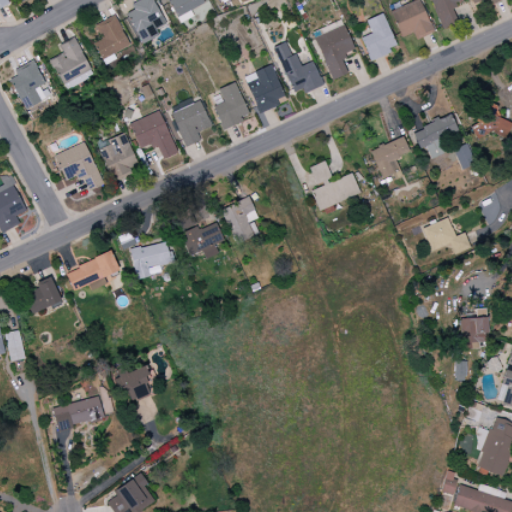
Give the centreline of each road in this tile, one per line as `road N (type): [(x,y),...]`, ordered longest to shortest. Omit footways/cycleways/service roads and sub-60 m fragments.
road 1 (residential): [(0,265),(511,31)]
road 2 (residential): [(65,236),(0,110)]
road 3 (residential): [(26,391),(63,511)]
